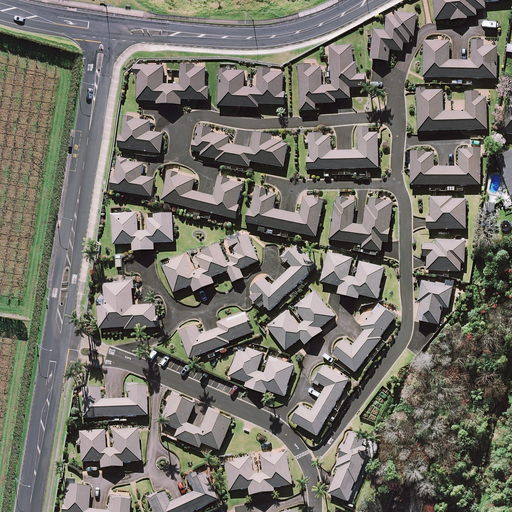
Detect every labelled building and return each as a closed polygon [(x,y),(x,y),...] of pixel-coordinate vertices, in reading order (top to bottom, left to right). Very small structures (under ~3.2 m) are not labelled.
[(433,0),(436,21),(451,20),(451,22),(469,20),(469,18),(477,18),(476,11),(486,10),(485,3),(511,1),(510,0),(433,0)] [(395,14),(394,18),(387,17),(386,32),(374,31),(370,60),(389,62),(390,51),(403,52),(404,44),(409,44),(410,37),(414,38),(417,16),(395,14)] [(483,42),(472,41),(472,62),(450,61),(450,42),(424,42),(424,78),(497,80),(497,48),(483,47),(483,42)] [(353,63),(352,47),(330,47),(331,86),(322,86),(321,67),(311,68),(311,66),(299,66),(301,112),(316,111),(316,105),(336,104),(336,100),(351,99),(350,88),(366,88),(365,75),(357,75),(357,63),(353,63)] [(196,66),(181,65),(180,85),(164,84),(165,67),(137,65),(136,75),(139,75),(137,100),(157,101),(157,103),(182,105),(182,99),(209,101),(210,88),(206,88),(207,69),(196,68),(196,66)] [(272,69),(259,68),(258,88),(245,88),(245,72),(220,71),(219,106),(260,108),(260,104),(285,105),(286,92),(283,92),(284,73),(272,73),(272,69)] [(443,90),(417,91),(418,132),(487,130),(487,98),(478,98),(478,92),(466,93),(466,112),(444,113),(443,90)] [(511,96),(509,96),(503,134),(511,135),(511,96)] [(151,121),(125,117),(121,148),(162,154),(164,134),(150,132),(151,121)] [(213,128),(196,125),(192,150),(202,152),(201,156),(217,159),(217,161),(250,167),(251,162),(285,167),(289,143),(272,140),(273,135),(255,132),(252,148),(229,145),(230,137),(212,133),(213,128)] [(308,156),(308,170),(379,168),(378,133),(369,133),(369,128),(358,128),(359,151),(332,152),(331,133),(305,134),(306,143),(310,143),(310,156),(308,156)] [(481,186),(481,150),(459,150),(459,168),(434,168),(434,152),(411,152),(411,185),(481,186)] [(511,151),(496,157),(501,169),(511,198),(511,151)] [(144,164),(129,162),(129,159),(119,158),(118,161),(114,191),(153,197),(155,179),(143,177),(144,164)] [(196,179),(169,172),(162,201),(237,219),(240,206),(238,205),(243,184),(231,181),(231,179),(219,176),(214,196),(193,191),(196,179)] [(278,192),(256,187),(251,212),(249,212),(247,223),(317,237),(325,200),(305,196),(301,215),(274,209),(278,192)] [(394,202),(367,198),(364,225),(353,224),(357,200),(336,197),(330,239),(363,244),(362,248),(382,251),(383,241),(388,242),(394,202)] [(427,229),(443,229),(443,234),(449,234),(449,229),(466,230),(466,199),(430,199),(430,216),(427,216),(427,229)] [(139,231),(138,213),(113,214),(114,244),(133,243),(134,251),(155,250),(155,243),(175,242),(173,213),(155,214),(155,218),(149,219),(149,231),(139,231)] [(240,234),(228,239),(231,248),(233,247),(236,253),(226,258),(220,243),(193,255),(199,269),(195,271),(187,253),(163,264),(175,292),(192,285),(195,291),(215,283),(212,277),(228,270),(233,282),(244,277),(241,269),(260,261),(249,234),(241,237),(240,234)] [(438,240),(438,243),(423,242),(423,257),(428,257),(427,271),(461,272),(461,264),(465,264),(466,242),(438,240)] [(297,245),(282,260),(285,263),(287,261),(293,267),(272,286),(264,277),(251,290),(270,310),(317,267),(297,245)] [(353,258),(328,253),(322,282),(340,286),(338,293),(359,298),(360,294),(378,299),(385,267),(360,262),(356,278),(349,276),(353,258)] [(436,279),(423,277),(418,303),(421,303),(418,320),(440,324),(442,308),(454,309),(456,295),(452,295),(454,282),(445,280),(445,285),(435,283),(436,279)] [(134,306),(132,281),(104,283),(105,293),(98,294),(100,328),(126,326),(126,329),(158,327),(156,304),(134,306)] [(335,317),(315,291),(295,307),(306,320),(301,324),(288,309),(267,325),(287,350),(301,338),(306,344),(323,331),(321,328),(335,317)] [(396,317),(380,304),(362,326),(366,329),(353,347),(344,340),(333,354),(356,372),(382,338),(381,336),(396,317)] [(253,332),(246,313),(218,323),(220,328),(201,335),(197,324),(180,330),(190,358),(230,343),(229,341),(253,332)] [(258,371),(265,351),(238,349),(230,376),(248,382),(246,386),(266,393),(267,390),(285,396),(295,365),(270,357),(265,373),(258,371)] [(350,380),(324,365),(315,380),(326,387),(312,411),(301,405),(292,421),(317,435),(328,418),(333,421),(349,394),(343,391),(350,380)] [(147,386),(127,387),(127,400),(101,401),(101,388),(83,389),(84,418),(148,416),(147,386)] [(195,405),(172,395),(161,421),(179,429),(175,439),(199,449),(201,444),(219,451),(232,422),(208,412),(201,430),(187,424),(195,405)] [(141,462),(139,430),(114,431),(115,449),(106,449),(105,431),(80,432),(82,462),(101,461),(102,468),(123,467),(123,463),(141,462)] [(379,443),(351,430),(344,445),(343,444),(339,454),(340,454),(335,466),(339,468),(329,492),(348,501),(363,467),(367,469),(379,443)] [(292,485),(286,453),(270,455),(269,453),(260,455),(263,474),(253,475),(250,457),(225,462),(230,492),(248,488),(249,496),(274,492),(274,488),(292,485)] [(192,511),(218,501),(203,467),(195,470),(196,473),(187,477),(194,493),(170,504),(165,492),(147,500),(152,511),(192,511)] [(91,488),(66,486),(63,511),(130,511),(131,500),(110,498),(109,511),(89,510),(91,488)]
